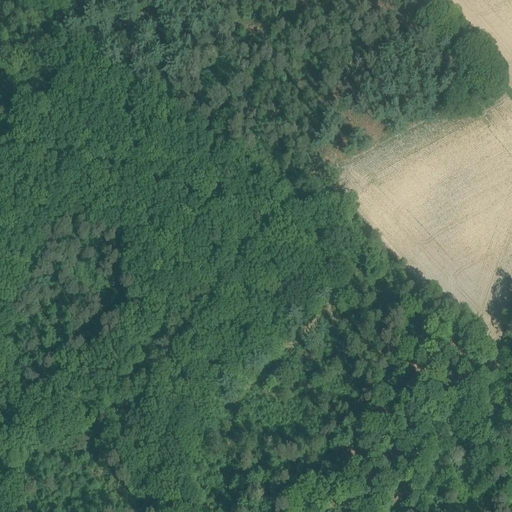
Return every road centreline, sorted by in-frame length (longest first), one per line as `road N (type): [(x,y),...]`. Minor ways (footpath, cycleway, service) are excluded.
road 1 (track): [(384,511),(455,430),(494,369),(511,305)]
road 2 (track): [(511,96),(426,4)]
